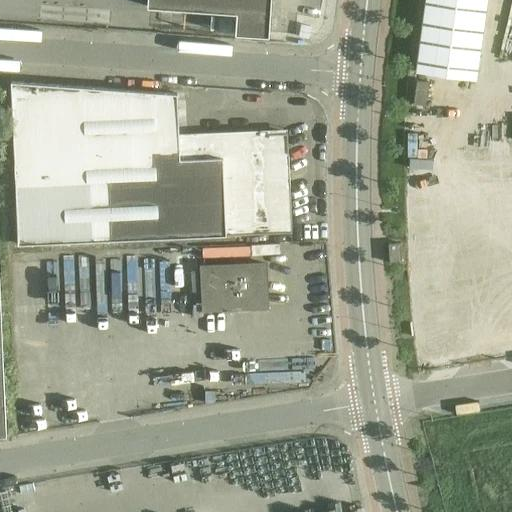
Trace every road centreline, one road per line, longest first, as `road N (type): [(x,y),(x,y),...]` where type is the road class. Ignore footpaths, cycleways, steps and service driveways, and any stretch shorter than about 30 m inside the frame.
road 1 (unclassified): [(0,459),(370,402)]
road 2 (unclassified): [(359,73),(0,47)]
road 3 (unclassified): [(370,402),(356,241),(359,73)]
road 4 (unclassified): [(511,376),(370,402)]
